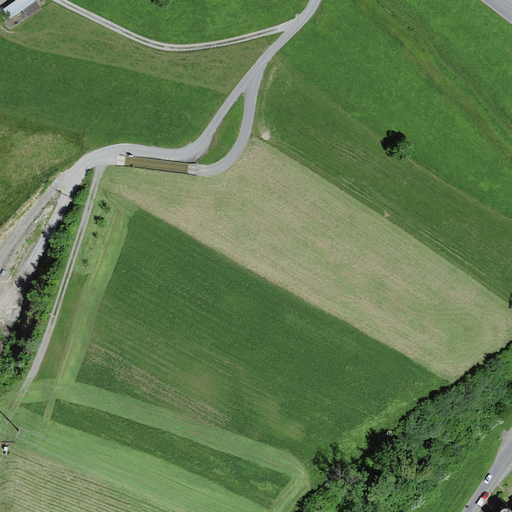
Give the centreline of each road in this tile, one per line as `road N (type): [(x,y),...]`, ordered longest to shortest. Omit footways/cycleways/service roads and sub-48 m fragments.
road 1 (track): [(112,149),(0,451)]
road 2 (track): [(301,23),(174,48),(59,0)]
